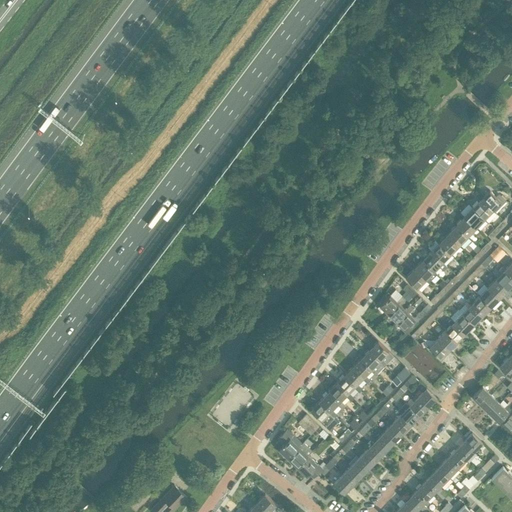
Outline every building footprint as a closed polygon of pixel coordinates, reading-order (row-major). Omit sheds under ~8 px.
[(496,195),(489,189),(481,198),(492,209),(494,211),(505,200),(500,195),(499,194),(498,194),(497,194),(497,195),(496,195)] [(484,218),(492,209),(481,198),(472,207),(484,218)] [(476,226),(484,218),(472,207),(464,215),(476,226)] [(506,223),(508,220),(511,216),(511,211),(511,210),(503,219),(506,223)] [(467,235),(476,226),(464,215),(455,224),(467,235)] [(498,232),(506,223),(503,219),(494,228),(498,232)] [(459,244),(467,235),(455,224),(447,232),(459,244)] [(491,238),(498,232),(494,228),(487,235),(491,238)] [(450,253),(459,244),(447,232),(438,241),(450,253)] [(506,247),(510,243),(501,235),(498,238),(506,247)] [(442,261),(450,253),(438,241),(430,250),(442,261)] [(485,252),(491,245),(487,242),(481,248),(485,252)] [(493,258),(502,248),(498,245),(489,254),(493,258)] [(476,261),(485,252),(481,248),(472,257),(476,261)] [(422,258),(434,270),(438,265),(443,269),(447,266),(442,261),(430,250),(427,253),(425,253),(423,255),(423,257),(422,258)] [(484,266),(493,258),(489,254),(481,262),(484,266)] [(467,270),(476,261),(472,257),(463,266),(467,270)] [(429,282),(432,278),(429,275),(434,270),(422,258),(413,267),(425,279),(429,282)] [(476,274),(484,266),(481,262),(473,271),(476,274)] [(507,288),(511,283),(511,276),(504,268),(501,265),(498,269),(501,272),(496,277),(507,288)] [(459,278),(464,274),(467,270),(463,266),(455,274),(459,278)] [(417,287),(425,279),(413,267),(405,276),(417,287)] [(467,284),(476,274),(473,271),(464,280),(467,284)] [(451,287),(459,278),(455,274),(450,280),(447,277),(445,280),(447,282),(447,283),(451,287)] [(499,297),(507,288),(496,277),(488,285),(499,297)] [(459,292),(467,284),(464,280),(455,289),(459,292)] [(407,292),(412,288),(407,283),(403,288),(407,292)] [(442,295),(451,287),(447,283),(439,292),(442,295)] [(490,306),(499,297),(488,285),(479,295),(490,306)] [(412,297),(416,292),(412,288),(407,292),(412,297)] [(451,300),(459,292),(455,289),(447,297),(451,300)] [(379,304),(388,313),(399,302),(400,303),(405,298),(402,295),(400,297),(399,298),(393,292),(390,294),(389,293),(379,304)] [(434,304),(442,295),(439,292),(430,300),(434,304)] [(471,303),(470,303),(482,314),(490,306),(479,295),(471,303)] [(442,309),(451,300),(447,297),(439,306),(442,309)] [(467,307),(462,312),(474,323),(475,322),(476,323),(480,320),(479,318),(482,314),(470,303),(471,303),(467,300),(464,303),(467,307)] [(399,302),(388,313),(396,321),(407,310),(409,312),(414,307),(410,303),(405,308),(400,303),(399,302)] [(417,321),(422,315),(430,306),(427,303),(419,312),(414,317),(409,312),(407,310),(396,321),(405,330),(416,319),(417,321)] [(434,318),(442,309),(439,306),(431,314),(434,318)] [(465,331),(474,323),(462,312),(454,320),(465,331)] [(425,326),(434,318),(431,314),(422,323),(425,326)] [(462,335),(465,331),(454,320),(451,317),(447,321),(450,324),(446,329),(457,340),(458,339),(460,341),(463,337),(462,335)] [(417,335),(425,326),(422,323),(414,332),(417,335)] [(449,349),(457,340),(446,329),(437,338),(449,349)] [(440,358),(449,349),(437,338),(429,346),(440,358)] [(378,340),(369,349),(380,359),(378,361),(383,366),(394,355),(378,340)] [(369,349),(361,357),(371,368),(370,369),(375,375),(383,366),(378,361),(380,359),(369,349)] [(361,357),(353,366),(363,376),(361,378),(367,383),(370,380),(365,374),(370,369),(371,368),(361,357)] [(500,365),(509,375),(511,372),(511,360),(508,357),(500,365)] [(353,366),(344,375),(355,385),(353,387),(358,392),(362,388),(356,383),(361,378),(363,376),(353,366)] [(405,367),(397,375),(401,380),(410,371),(405,367)] [(498,378),(503,373),(498,369),(494,373),(498,378)] [(404,383),(408,387),(412,383),(417,378),(413,374),(407,379),(404,383)] [(344,375),(336,383),(346,393),(345,395),(350,400),(353,397),(348,392),(353,387),(355,385),(344,375)] [(392,380),(397,385),(401,380),(397,375),(392,380)] [(336,383),(327,392),(338,402),(336,404),(342,409),(346,405),(340,400),(345,395),(346,393),(336,383)] [(382,390),(387,395),(393,389),(388,384),(382,390)] [(418,396),(428,406),(436,397),(426,387),(424,385),(420,389),(422,391),(418,396)] [(483,385),(473,395),(482,404),(491,394),(483,385)] [(396,391),(400,396),(404,391),(400,387),(396,391)] [(392,396),(396,400),(400,396),(396,391),(392,396)] [(327,392),(319,400),(330,411),(328,412),(333,418),(337,414),(331,409),(336,404),(338,402),(327,392)] [(409,405),(419,414),(428,406),(418,396),(416,394),(412,398),(414,400),(409,405)] [(491,394),(482,404),(490,412),(500,402),(491,394)] [(315,414),(314,415),(325,426),(333,418),(328,412),(330,411),(319,400),(311,409),(315,414)] [(383,413),(387,409),(391,409),(394,407),(387,400),(379,409),(383,413)] [(401,413),(411,423),(419,414),(409,405),(406,401),(397,410),(401,413)] [(500,402),(490,412),(499,420),(509,411),(510,410),(506,406),(505,407),(500,402)] [(375,413),(379,417),(383,413),(379,409),(375,413)] [(358,415),(363,419),(368,415),(363,410),(358,415)] [(392,422),(403,432),(411,423),(401,413),(392,422)] [(302,418),(315,430),(319,426),(306,414),(302,418)] [(298,422),(311,435),(315,430),(302,418),(298,422)] [(349,424),(354,428),(359,424),(354,419),(349,424)] [(362,426),(367,430),(371,426),(366,422),(362,426)] [(384,431),(394,440),(403,432),(392,422),(384,431)] [(358,430),(362,435),(367,430),(362,426),(358,430)] [(279,449),(288,457),(302,443),(287,428),(278,438),(284,443),(279,449)] [(347,428),(337,438),(341,442),(351,431),(347,428)] [(376,439),(386,449),(394,440),(384,431),(376,439)] [(474,451),(483,441),(472,431),(463,440),(474,451)] [(345,443),(350,448),(354,443),(350,439),(345,443)] [(367,448),(377,458),(386,449),(376,439),(367,448)] [(465,459),(474,451),(463,440),(455,449),(465,459)] [(288,457),(297,466),(308,454),(312,450),(303,441),(302,443),(288,457)] [(341,448),(346,452),(350,448),(345,443),(341,448)] [(359,457),(369,466),(377,458),(367,448),(359,457)] [(457,468),(465,459),(455,449),(447,458),(457,468)] [(490,466),(498,458),(494,453),(486,462),(490,466)] [(319,471),(322,468),(326,464),(323,462),(319,465),(308,454),(297,466),(306,475),(308,472),(313,477),(319,471)] [(329,461),(333,465),(337,461),(333,456),(329,461)] [(351,465),(361,475),(369,466),(359,457),(351,465)] [(448,476),(457,468),(447,458),(438,466),(448,476)] [(325,465),(329,469),(333,465),(329,461),(325,465)] [(481,475),(490,466),(486,462),(477,471),(481,475)] [(342,474),(352,484),(361,475),(351,465),(342,474)] [(511,474),(503,465),(492,477),(511,496),(511,474)] [(440,485),(448,476),(438,466),(430,475),(440,485)] [(473,484),(481,475),(477,471),(469,480),(473,484)] [(342,474),(333,483),(343,493),(352,484),(342,474)] [(431,494),(440,485),(430,475),(421,484),(431,494)] [(326,490),(331,484),(324,478),(319,484),(326,490)] [(473,484),(469,480),(468,479),(464,483),(465,484),(461,488),(465,492),(473,484)] [(153,511),(170,511),(186,496),(174,484),(150,509),(153,511)] [(431,494),(421,484),(413,492),(423,502),(427,506),(431,502),(427,498),(431,494)] [(460,497),(465,492),(461,488),(456,493),(460,497)] [(267,511),(275,503),(264,492),(256,501),(267,511)] [(415,511),(423,502),(413,492),(404,501),(415,511)] [(249,511),(266,511),(267,511),(256,501),(248,510),(249,511)] [(398,511),(413,511),(415,511),(404,501),(396,509),(398,511)]
